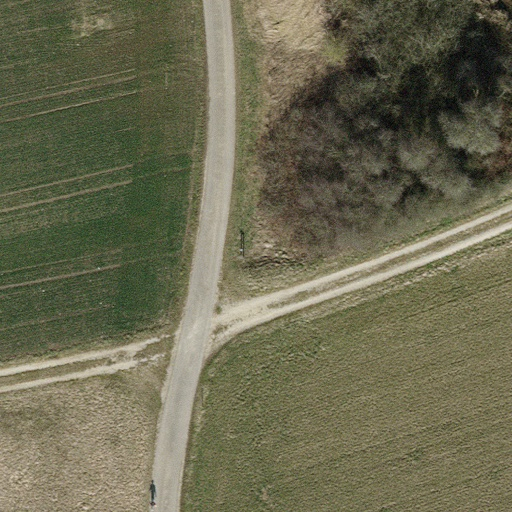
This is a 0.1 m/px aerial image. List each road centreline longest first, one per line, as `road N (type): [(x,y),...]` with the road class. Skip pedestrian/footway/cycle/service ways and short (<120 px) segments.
road 1 (track): [(0,380),(152,352),(511,207)]
road 2 (track): [(217,0),(225,76),(220,180),(170,511)]
